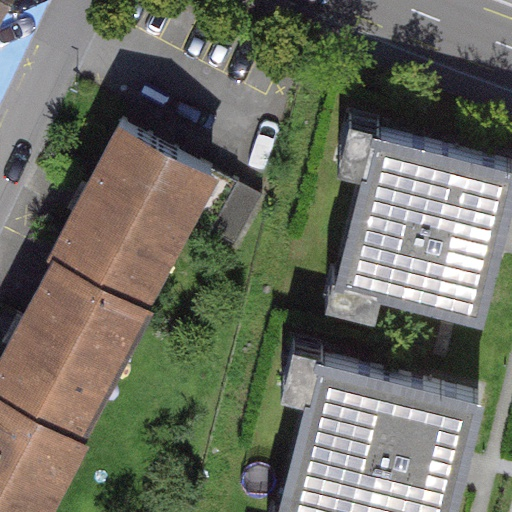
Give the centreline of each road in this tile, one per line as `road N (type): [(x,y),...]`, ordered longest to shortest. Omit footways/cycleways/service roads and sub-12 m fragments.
road 1 (residential): [(0,196),(91,0)]
road 2 (tertiary): [(394,0),(511,46)]
